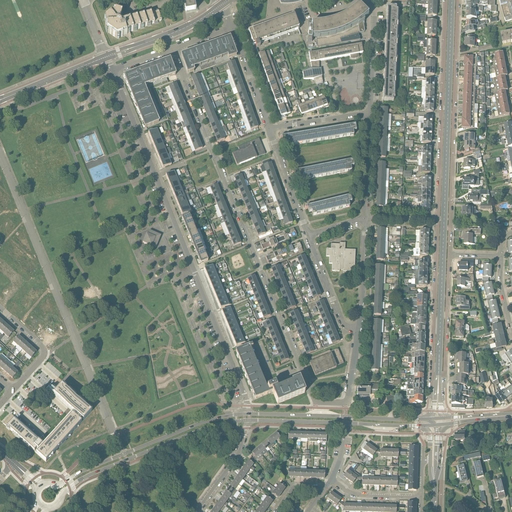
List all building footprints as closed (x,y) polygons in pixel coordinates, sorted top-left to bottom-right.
[(182,0),(183,2),(184,7),(185,12),(196,10),(195,5),(193,0),(182,0)] [(428,8),(436,9),(437,2),(424,1),(418,1),(414,0),(414,3),(418,5),(428,5),(428,8)] [(511,0),(504,0),(500,1),(501,5),(507,3),(508,10),(511,8),(511,0)] [(365,28),(364,21),(363,20),(368,16),(367,15),(368,14),(359,4),(356,6),(354,9),(351,11),(348,12),(345,14),(343,16),(340,17),(337,18),(333,20),(331,20),(328,21),(325,22),(321,22),(318,23),(315,23),(312,23),(312,24),(312,26),(308,26),(308,33),(308,38),(307,38),(306,42),(312,42),(312,36),(316,36),(317,47),(318,48),(360,40),(365,39),(360,40),(359,40),(358,34),(363,32),(364,32),(364,31),(364,30),(364,28),(365,28)] [(386,26),(395,26),(395,23),(397,23),(397,17),(397,10),(396,10),(396,7),(387,7),(387,16),(386,26)] [(151,25),(155,23),(155,24),(158,23),(158,22),(162,20),(159,11),(155,13),(154,11),(130,20),(129,18),(123,21),(120,18),(122,12),(115,10),(113,10),(113,12),(105,18),(104,20),(105,21),(106,31),(107,33),(108,33),(117,39),(119,39),(119,37),(127,35),(127,33),(133,31),(134,31),(137,30),(136,30),(141,28),(141,29),(144,28),(144,27),(148,26),(151,25)] [(267,39),(282,33),(298,27),(298,28),(299,28),(294,14),(248,31),(253,44),(254,44),(256,48),(269,44),(267,39)] [(484,25),(466,28),(466,34),(476,32),(475,29),(476,29),(477,29),(481,29),(481,31),(485,30),(484,25)] [(395,26),(386,26),(386,35),(385,44),(395,44),(395,42),(396,42),(396,35),(397,29),(395,28),(395,26)] [(503,44),(511,42),(511,32),(501,34),(503,44)] [(469,47),(475,47),(475,36),(468,36),(468,39),(465,39),(465,46),(469,46),(469,47)] [(188,74),(193,72),(194,72),(193,69),(228,56),(229,59),(236,56),(229,38),(225,40),(181,56),(188,74)] [(314,79),(317,85),(320,84),(323,83),(322,79),(322,76),(321,69),(318,69),(318,61),(349,56),(350,59),(351,59),(352,60),(353,60),(354,60),(355,60),(356,59),(357,58),(358,58),(359,57),(358,54),(363,53),(361,44),(309,53),(306,54),(307,57),(309,56),(311,62),(311,69),(302,72),(304,79),(313,79),(314,79)] [(395,44),(385,44),(385,53),(385,63),(394,63),(394,60),(395,60),(395,54),(396,47),(394,47),(395,44)] [(260,60),(269,57),(268,52),(263,54),(262,51),(258,53),(260,60)] [(262,65),(271,61),(269,57),(260,60),(262,65)] [(145,128),(159,123),(144,87),(175,75),(170,60),(124,77),(125,80),(142,121),(145,128)] [(229,70),(236,67),(234,61),(227,64),(229,70)] [(264,69),(273,66),(271,61),(262,65),(264,69)] [(394,63),(385,63),(384,72),(384,82),(393,82),(393,79),(394,79),(395,72),(395,66),(394,66),(394,63)] [(265,74),(274,71),(273,66),(264,69),(265,74)] [(231,76),(238,73),(236,67),(229,70),(231,76)] [(267,79),(276,76),(274,71),(265,74),(267,79)] [(233,82),(240,79),(238,73),(231,76),(233,82)] [(193,83),(201,80),(198,74),(191,77),(193,83)] [(269,84),(278,80),(276,76),(267,79),(269,84)] [(235,88),(243,85),(240,79),(233,82),(235,88)] [(196,89),(203,86),(201,80),(193,83),(196,89)] [(271,88),(280,85),(278,80),(269,84),(271,88)] [(383,100),(392,100),(392,97),(394,98),(394,91),(394,84),(393,84),(393,82),(384,82),(384,91),(383,100)] [(171,93),(178,90),(176,84),(169,87),(171,93)] [(237,94),(245,91),(243,85),(235,88),(237,94)] [(272,93),(281,90),(280,85),(271,88),(272,93)] [(198,95),(206,92),(203,86),(196,89),(198,95)] [(173,98),(181,96),(178,90),(171,93),(173,98)] [(274,98),(283,94),(281,90),(272,93),(274,98)] [(239,100),(247,97),(245,91),(237,94),(239,100)] [(201,101),(208,98),(206,92),(198,95),(201,101)] [(276,102),(285,99),(283,94),(274,98),(276,102)] [(176,104),(183,101),(181,96),(173,98),(176,104)] [(242,106),(249,103),(247,97),(239,100),(242,106)] [(319,98),(322,108),(323,107),(324,108),(330,106),(328,101),(326,101),(324,97),(319,98)] [(203,107),(210,104),(208,98),(201,101),(203,107)] [(317,109),(322,108),(319,98),(314,100),(317,109)] [(178,110),(186,107),(183,101),(176,104),(178,110)] [(244,112),(251,109),(249,103),(242,106),(244,112)] [(205,113),(213,110),(210,104),(203,107),(205,113)] [(279,112),(288,108),(286,104),(277,107),(279,112)] [(305,104),(301,105),(298,106),(300,112),(301,115),(308,113),(305,104)] [(180,116),(188,113),(186,107),(178,110),(180,116)] [(288,108),(279,112),(279,113),(278,113),(280,120),(286,117),(285,115),(290,113),(288,108)] [(246,118),(253,115),(251,109),(244,112),(246,118)] [(208,119),(215,116),(213,110),(205,113),(208,119)] [(183,122),(190,119),(188,113),(180,116),(183,122)] [(248,124),(256,121),(253,115),(246,118),(248,124)] [(210,125),(218,122),(215,116),(208,119),(210,125)] [(185,128),(193,125),(190,119),(183,122),(181,123),(184,128),(185,128)] [(256,121),(248,124),(250,130),(258,127),(256,121)] [(213,131),(220,128),(218,122),(210,125),(213,131)] [(188,134),(195,131),(193,125),(185,128),(188,134)] [(287,146),(346,137),(353,135),(353,131),(356,131),(355,125),(282,137),(280,137),(280,140),(282,139),(283,143),(286,142),(287,146)] [(215,136),(222,133),(220,128),(213,131),(215,136)] [(161,134),(159,129),(148,133),(150,138),(159,135),(161,134)] [(190,140),(197,137),(195,131),(188,134),(190,140)] [(222,133),(215,136),(217,142),(225,139),(222,133)] [(153,143),(161,140),(159,135),(150,138),(153,143)] [(192,145),(200,143),(197,137),(190,140),(192,145)] [(259,138),(238,147),(239,151),(232,154),(237,166),(257,158),(265,154),(259,138)] [(155,148),(163,145),(161,140),(153,143),(155,148)] [(473,154),(480,154),(479,149),(475,149),(476,143),(475,142),(465,142),(465,151),(469,151),(469,150),(472,150),(473,154)] [(200,143),(192,145),(195,151),(202,148),(200,143)] [(157,153),(165,150),(163,145),(155,148),(157,153)] [(159,158),(167,155),(165,150),(157,153),(159,158)] [(480,154),(473,154),(474,157),(468,159),(468,161),(464,160),(464,169),(470,169),(471,168),(473,168),(473,167),(475,168),(475,161),(481,159),(480,154)] [(161,163),(169,160),(167,155),(159,158),(161,163)] [(163,168),(171,165),(169,160),(161,163),(163,168)] [(300,181),(338,174),(351,171),(351,167),(354,166),(353,160),(295,172),(292,172),(293,175),(295,174),(296,178),(299,177),(300,181)] [(266,172),(273,169),(271,163),(263,166),(266,172)] [(268,178),(275,175),(273,169),(266,172),(263,173),(264,175),(267,174),(268,178)] [(176,171),(166,175),(168,180),(176,177),(178,176),(176,171)] [(236,184),(246,180),(244,174),(241,175),(234,178),(236,184)] [(270,184),(277,181),(275,175),(268,178),(270,184)] [(170,186),(178,182),(176,177),(168,180),(170,186)] [(239,189),(246,187),(246,186),(248,186),(246,180),(236,184),(239,189)] [(272,190),(279,187),(277,181),(270,184),(268,184),(270,190),(272,190)] [(172,191),(180,187),(178,182),(170,186),(172,191)] [(212,193),(219,190),(217,184),(210,187),(212,193)] [(174,196),(184,191),(182,186),(180,187),(172,191),(174,196)] [(241,195),(248,192),(246,187),(239,189),(241,195)] [(274,196),(282,193),(279,187),(272,190),(274,196)] [(176,201),(184,197),(183,194),(188,193),(187,190),(184,191),(174,196),(176,201)] [(214,199),(222,196),(219,190),(212,193),(214,199)] [(243,201),(253,197),(252,194),(249,195),(248,192),(241,195),(243,201)] [(276,202),(284,199),(282,193),(274,196),(276,202)] [(0,205),(4,209),(11,201),(6,196),(0,203),(0,205)] [(217,205),(224,202),(222,196),(214,199),(217,205)] [(313,216),(342,209),(349,207),(349,203),(352,202),(350,196),(307,206),(307,207),(305,207),(305,209),(308,209),(309,212),(312,212),(313,216)] [(178,206),(186,202),(184,197),(176,201),(178,206)] [(246,207),(253,204),(252,200),(254,199),(253,197),(243,201),(246,207)] [(279,208),(286,205),(284,199),(276,202),(279,208)] [(180,211),(190,207),(188,201),(186,202),(178,206),(180,211)] [(219,211),(227,208),(224,202),(217,205),(219,211)] [(248,213),(258,209),(256,203),(253,204),(246,207),(248,213)] [(281,214),(288,211),(286,205),(279,208),(281,214)] [(182,216),(193,211),(192,211),(190,207),(180,211),(182,216)] [(219,218),(229,214),(227,208),(219,211),(217,212),(219,218)] [(251,219),(260,215),(258,209),(248,213),(251,219)] [(283,219),(290,217),(288,211),(281,214),(283,219)] [(224,223),(231,220),(229,214),(219,218),(222,224),(224,223)] [(191,220),(189,215),(182,218),(184,223),(191,220)] [(253,225),(262,221),(260,215),(251,219),(253,225)] [(290,217),(283,219),(285,225),(292,223),(290,217)] [(12,230),(16,225),(8,218),(4,223),(12,230)] [(186,228),(193,225),(191,220),(184,223),(186,228)] [(226,229),(234,226),(231,220),(224,223),(226,229)] [(263,228),(265,227),(263,221),(262,221),(253,225),(255,231),(263,228)] [(8,234),(12,230),(4,223),(0,227),(8,234)] [(188,234),(195,231),(193,225),(186,228),(188,234)] [(229,235),(236,232),(234,226),(226,229),(229,235)] [(468,228),(468,226),(465,226),(465,229),(463,229),(462,237),(464,238),(464,245),(468,245),(472,246),(472,245),(473,238),(473,235),(481,235),(481,230),(469,229),(469,228),(468,228)] [(258,237),(258,236),(265,234),(263,228),(255,231),(258,237)] [(282,233),(285,241),(285,242),(289,240),(289,239),(297,236),(294,229),(290,230),(291,233),(286,235),(285,233),(282,233)] [(151,247),(152,246),(156,247),(160,236),(149,231),(147,235),(146,234),(142,243),(151,247)] [(190,239),(198,236),(195,231),(188,234),(190,239)] [(231,241),(238,238),(236,232),(229,235),(231,241)] [(278,244),(285,241),(282,233),(279,235),(280,237),(275,240),(273,237),(271,238),(274,246),(278,245),(278,244)] [(192,244),(200,241),(198,236),(190,239),(192,244)] [(238,238),(231,241),(234,246),(241,243),(238,238)] [(271,247),(274,246),(271,238),(269,239),(270,242),(264,244),(263,241),(260,242),(263,250),(271,247)] [(194,249),(202,246),(200,241),(192,244),(194,249)] [(288,247),(288,248),(291,255),(293,255),(292,252),(298,249),(299,252),(302,251),(299,243),(292,247),(291,246),(288,247)] [(332,271),(339,272),(339,270),(343,270),(343,272),(354,272),(355,250),(344,250),(344,248),(339,248),(340,244),(331,244),(330,249),(326,249),(326,257),(329,257),(329,264),(332,264),(332,271)] [(11,258),(18,251),(13,246),(6,254),(11,258)] [(197,254),(204,251),(202,246),(194,249),(197,254)] [(288,257),(291,255),(288,248),(280,251),(280,250),(277,252),(280,260),(282,259),(281,256),(287,254),(288,257)] [(23,255),(18,251),(11,258),(16,263),(23,255)] [(199,259),(206,256),(204,251),(197,254),(199,259)] [(278,261),(280,260),(277,252),(273,253),(273,254),(266,257),(269,264),(272,263),(271,260),(276,258),(278,261)] [(28,259),(23,255),(16,263),(21,267),(28,259)] [(299,264),(306,261),(304,255),(297,258),(299,264)] [(201,264),(208,261),(206,256),(199,259),(201,264)] [(33,264),(28,259),(21,267),(26,271),(33,264)] [(474,260),(461,260),(461,263),(458,263),(458,267),(459,267),(459,271),(468,271),(468,267),(473,267),(474,260)] [(302,270),(309,267),(306,261),(299,264),(302,270)] [(483,271),(491,272),(492,265),(489,265),(489,262),(483,262),(483,271)] [(31,276),(38,268),(33,264),(26,271),(31,276)] [(203,269),(205,274),(214,270),(212,265),(203,269)] [(274,274),(281,271),(278,266),(271,269),(274,274)] [(304,275),(311,273),(309,267),(302,270),(304,275)] [(214,270),(205,274),(207,279),(217,275),(214,270)] [(276,280),(283,277),(281,271),(274,274),(276,280)] [(483,281),(488,281),(489,278),(491,278),(491,272),(483,271),(483,280),(476,280),(476,282),(483,281)] [(306,281),(313,278),(311,273),(304,275),(306,281)] [(219,280),(217,275),(207,279),(209,284),(219,280)] [(457,287),(465,287),(465,283),(470,283),(474,283),(473,275),(468,275),(467,279),(458,279),(457,287)] [(249,284),(256,281),(254,276),(247,278),(249,284)] [(278,286),(286,283),(283,277),(276,280),(278,286)] [(309,287),(316,284),(313,278),(306,281),(309,287)] [(219,280),(209,284),(211,289),(221,285),(219,280)] [(252,290),(259,287),(256,281),(249,284),(252,290)] [(485,291),(493,289),(492,283),(489,283),(488,281),(483,281),(484,285),(483,285),(485,291)] [(281,292),(288,289),(286,283),(278,286),(281,292)] [(311,293),(318,290),(316,284),(309,287),(311,293)] [(39,297),(43,293),(35,285),(31,290),(39,297)] [(221,285),(211,289),(213,294),(223,291),(221,285)] [(259,287),(252,290),(254,296),(261,293),(259,287)] [(283,298),(291,295),(288,289),(281,292),(283,298)] [(487,300),(492,298),(492,296),(495,295),(493,289),(485,291),(486,297),(487,300)] [(35,301),(39,297),(31,290),(27,294),(35,301)] [(318,290),(311,293),(313,299),(321,296),(318,290)] [(225,296),(223,291),(213,294),(215,300),(225,296)] [(256,301),(263,299),(261,293),(254,296),(256,301)] [(31,306),(35,301),(27,294),(23,299),(31,306)] [(286,304),(293,301),(291,295),(283,298),(286,304)] [(225,296),(215,300),(217,305),(227,301),(225,296)] [(412,306),(426,306),(426,296),(417,296),(416,300),(412,299),(412,306)] [(465,298),(465,297),(460,297),(460,298),(457,298),(457,306),(460,306),(460,310),(467,310),(467,309),(469,310),(469,306),(467,306),(468,298),(466,298),(465,298)] [(489,308),(497,306),(496,300),(494,301),(492,298),(487,300),(488,302),(489,308)] [(27,310),(31,306),(23,299),(19,303),(27,310)] [(259,307),(266,304),(263,299),(256,301),(259,307)] [(227,301),(217,305),(219,310),(229,306),(227,301)] [(293,301),(286,304),(288,310),(295,307),(293,301)] [(318,310),(325,307),(323,301),(316,304),(318,310)] [(261,313),(268,310),(266,304),(259,307),(261,313)] [(490,314),(499,313),(497,306),(489,308),(490,314)] [(320,315),(327,312),(325,307),(318,310),(320,315)] [(220,311),(222,317),(232,313),(230,308),(220,311)] [(268,310),(261,313),(263,319),(270,316),(268,310)] [(292,319),(299,316),(302,315),(305,314),(303,311),(301,312),(301,311),(298,313),(297,311),(290,314),(292,319)] [(323,321),(330,318),(327,312),(320,315),(323,321)] [(234,318),(232,313),(222,317),(224,322),(234,318)] [(499,313),(490,314),(492,321),(492,320),(493,323),(498,322),(498,319),(500,318),(499,313)] [(294,325),(302,322),(299,316),(292,319),(294,325)] [(234,318),(224,322),(226,327),(236,323),(234,318)] [(325,327),(332,324),(330,318),(323,321),(325,327)] [(272,319),(265,322),(267,328),(274,325),(272,319)] [(297,331),(304,328),(302,322),(294,325),(297,331)] [(456,330),(469,330),(469,327),(467,325),(465,325),(465,322),(456,322),(456,330)] [(238,328),(236,323),(226,327),(228,332),(238,328)] [(0,329),(0,330),(4,334),(10,328),(5,324),(0,329)] [(327,333),(335,330),(332,324),(325,327),(327,333)] [(270,334),(277,331),(274,325),(267,328),(270,334)] [(425,334),(425,326),(414,325),(414,334),(416,334),(425,334)] [(406,336),(411,335),(408,326),(399,328),(400,332),(398,333),(399,338),(402,337),(406,336)] [(4,334),(9,338),(14,332),(10,328),(4,334)] [(238,328),(228,332),(230,337),(240,333),(238,328)] [(299,337),(307,334),(304,328),(297,331),(299,337)] [(492,338),(504,335),(502,329),(493,332),(487,333),(483,334),(484,337),(491,335),(492,338)] [(330,339),(337,336),(335,330),(327,333),(330,339)] [(469,330),(456,330),(456,337),(458,337),(458,338),(462,338),(464,338),(464,333),(470,333),(469,330)] [(277,331),(270,334),(272,339),(279,337),(277,331)] [(242,338),(240,333),(230,337),(232,342),(242,338)] [(302,343),(309,340),(307,334),(299,337),(302,343)] [(404,345),(424,346),(425,334),(416,334),(414,334),(414,338),(410,337),(410,340),(404,339),(404,345)] [(496,344),(505,342),(504,335),(492,338),(495,338),(496,344)] [(13,342),(17,346),(23,340),(18,336),(13,342)] [(337,336),(330,339),(332,344),(339,342),(337,336)] [(274,345),(281,342),(279,337),(272,339),(274,345)] [(232,342),(234,347),(244,343),(242,338),(232,342)] [(17,346),(22,350),(28,344),(23,340),(17,346)] [(304,349),(311,346),(309,340),(302,343),(304,349)] [(277,351),(284,348),(281,342),(274,345),(277,351)] [(22,350),(26,354),(32,348),(28,344),(22,350)] [(272,383),(269,384),(266,386),(250,348),(253,347),(252,345),(236,351),(255,399),(272,392),(277,404),(305,393),(299,379),(292,382),(292,383),(277,389),(275,384),(273,385),(272,383)] [(311,346),(304,349),(306,355),(314,352),(311,346)] [(26,354),(31,358),(34,355),(37,352),(32,348),(26,354)] [(279,357),(286,354),(284,348),(277,351),(279,357)] [(315,376),(336,367),(336,366),(344,363),(338,349),(330,352),(330,351),(311,358),(313,362),(310,363),(315,376)] [(286,354),(279,357),(281,362),(288,360),(286,354)] [(0,365),(0,367),(3,371),(9,364),(5,360),(0,365)] [(3,371),(8,375),(14,369),(9,364),(3,371)] [(13,379),(15,376),(18,373),(14,369),(8,375),(13,379)] [(40,381),(46,374),(41,370),(35,377),(40,381)] [(357,395),(370,396),(370,394),(378,394),(378,384),(364,384),(364,388),(357,388),(357,395)] [(12,414),(3,425),(45,464),(93,410),(61,385),(53,394),(71,411),(46,439),(43,436),(40,440),(12,414)] [(506,400),(511,396),(506,389),(501,393),(506,400)] [(506,400),(501,393),(500,391),(497,394),(498,394),(495,396),(501,404),(506,400)] [(467,399),(452,398),(452,409),(465,409),(465,405),(473,405),(473,399),(467,399)] [(455,440),(460,440),(465,440),(465,431),(459,431),(459,435),(455,434),(455,440)] [(271,437),(275,442),(280,438),(276,433),(271,437)] [(275,446),(273,444),(275,442),(271,437),(267,441),(272,448),(275,446)] [(269,450),(272,448),(267,441),(262,445),(265,450),(268,448),(269,450)] [(363,449),(368,453),(372,447),(367,443),(363,449)] [(257,449),(261,454),(265,450),(262,445),(257,449)] [(368,453),(366,455),(372,459),(373,457),(376,453),(379,453),(379,451),(377,451),(372,447),(368,453)] [(256,458),(261,454),(257,449),(252,453),(256,458)] [(380,460),(386,460),(387,450),(381,450),(381,451),(379,451),(379,453),(381,453),(380,460)] [(254,469),(251,467),(253,464),(249,461),(245,466),(250,469),(253,472),(254,469)] [(480,462),(473,463),(477,479),(484,477),(480,462)] [(464,465),(456,467),(460,483),(468,481),(464,465)] [(241,471),(246,475),(250,469),(245,466),(241,471)] [(343,476),(348,480),(352,474),(348,470),(343,476)] [(237,476),(242,480),(244,481),(248,476),(246,475),(241,471),(237,476)] [(356,480),(358,480),(358,478),(359,475),(354,471),(352,474),(348,480),(353,484),(356,480)] [(362,485),(368,485),(368,478),(368,474),(365,474),(365,478),(362,477),(358,478),(358,480),(362,480),(362,485)] [(234,481),(238,485),(242,480),(237,476),(234,481)] [(502,480),(494,481),(499,499),(506,498),(502,480)] [(230,487),(235,490),(238,485),(234,481),(230,487)] [(274,488),(276,489),(281,493),(285,488),(280,484),(279,484),(278,483),(274,488)] [(226,492),(233,497),(237,492),(235,490),(230,487),(226,492)] [(281,493),(276,489),(272,494),(278,498),(281,493)] [(231,499),(233,497),(226,492),(222,497),(227,500),(229,498),(231,499)] [(327,498),(332,502),(337,496),(332,492),(327,498)] [(341,505),(342,503),(340,501),(341,499),(337,496),(332,502),(337,505),(336,507),(338,508),(341,505)] [(228,504),(226,503),(227,500),(222,497),(219,502),(226,507),(228,504)] [(264,502),(269,506),(273,501),(267,497),(264,502)] [(220,511),(220,510),(222,511),(226,507),(219,502),(215,507),(220,511)] [(260,507),(265,511),(269,506),(264,502),(260,507)] [(343,511),(349,511),(349,504),(344,504),(342,503),(341,505),(343,507),(343,511)]
